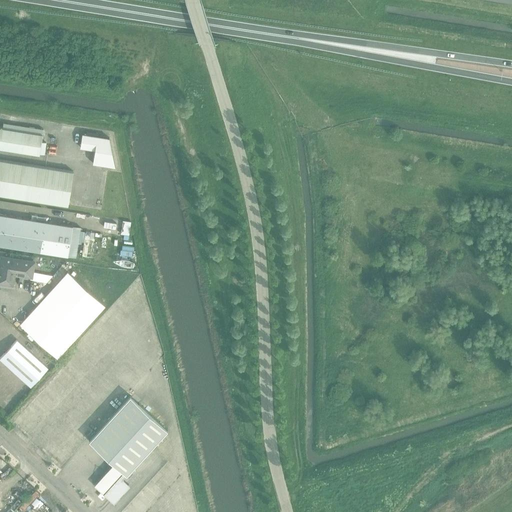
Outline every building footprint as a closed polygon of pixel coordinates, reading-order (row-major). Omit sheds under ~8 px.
[(42,134),(0,127),(0,148),(39,155),(39,154),(41,142),(42,134)] [(82,133),(80,147),(95,150),(93,163),(115,167),(109,138),(82,133)] [(0,159),(0,194),(68,206),(73,172),(0,159)] [(0,214),(0,245),(68,256),(73,226),(0,214)] [(0,266),(0,283),(8,284),(12,285),(12,280),(13,274),(31,277),(31,279),(37,280),(40,281),(47,282),(53,275),(32,272),(33,263),(8,259),(1,258),(0,266)] [(67,272),(39,303),(20,323),(57,357),(104,306),(67,272)] [(0,357),(0,358),(30,387),(46,370),(48,368),(17,340),(15,341),(0,357)] [(89,440),(126,475),(167,431),(130,396),(89,440)] [(120,477),(104,494),(114,503),(130,486),(122,479),(126,475),(124,473),(120,477)]
